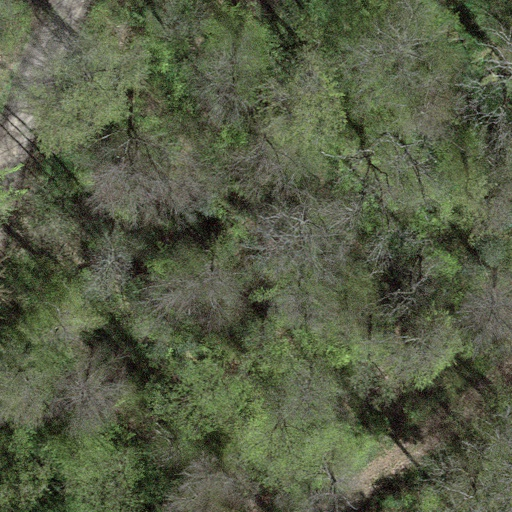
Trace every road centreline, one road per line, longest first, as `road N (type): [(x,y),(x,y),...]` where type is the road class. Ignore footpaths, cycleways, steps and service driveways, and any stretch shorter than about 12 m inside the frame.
road 1 (track): [(329,511),(511,367)]
road 2 (track): [(0,174),(69,0)]
